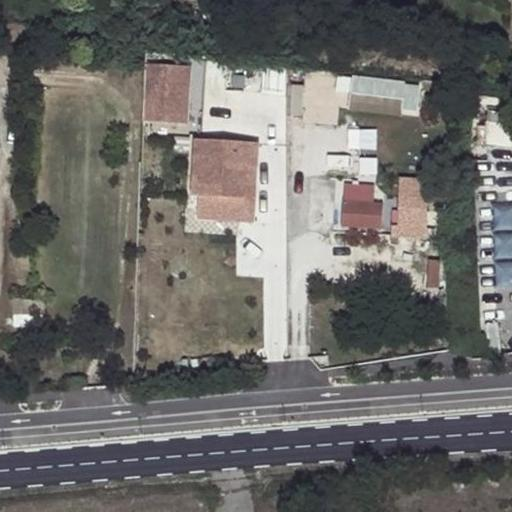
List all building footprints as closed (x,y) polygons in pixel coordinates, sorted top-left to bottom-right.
[(355,112),(425,113),(425,77),(342,76),(342,91),(355,91),(355,112)] [(173,108),(150,107),(150,122),(172,122),(173,108)] [(210,153),(192,153),(190,196),(193,196),(243,198),(244,166),(255,166),(255,145),(228,145),(228,165),(210,165),(210,153)] [(243,198),(193,196),(189,219),(241,221),(254,199),(255,166),(244,166),(243,198)] [(346,228),(389,228),(390,201),(378,201),(378,183),(347,182),(346,228)] [(427,212),(409,212),(409,239),(442,239),(442,229),(426,229),(427,212)]
